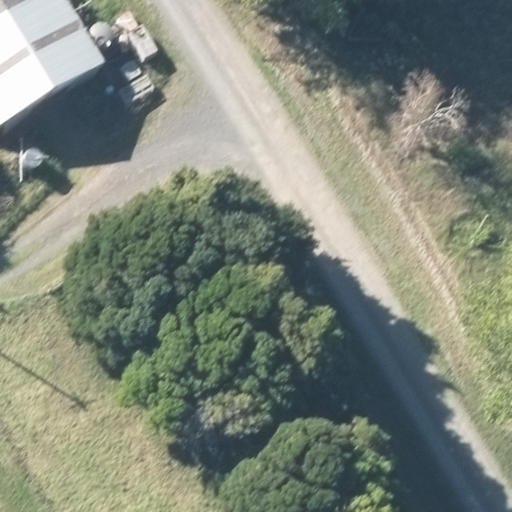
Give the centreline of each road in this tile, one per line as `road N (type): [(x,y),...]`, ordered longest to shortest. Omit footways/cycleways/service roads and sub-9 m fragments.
road 1 (unclassified): [(223,0),(511,490)]
road 2 (unknown): [(275,86),(0,207)]
